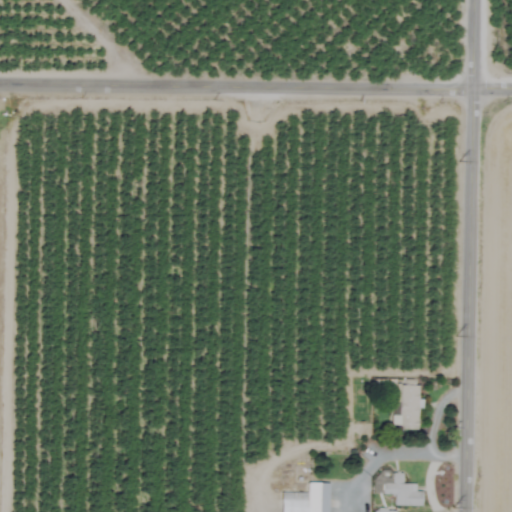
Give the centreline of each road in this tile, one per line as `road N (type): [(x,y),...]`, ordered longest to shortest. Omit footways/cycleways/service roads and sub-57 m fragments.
road 1 (residential): [(453,511),(459,0)]
road 2 (secondary): [(511,86),(0,84)]
